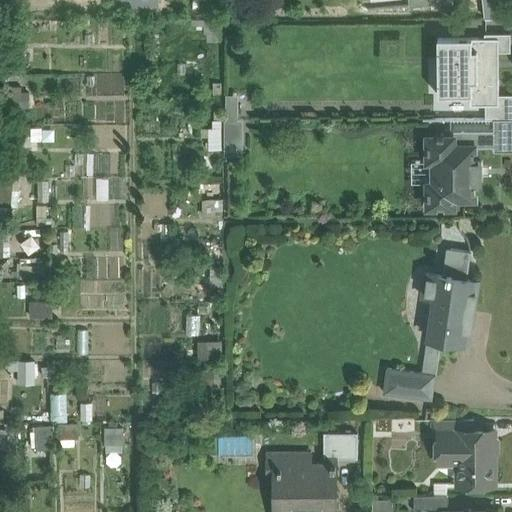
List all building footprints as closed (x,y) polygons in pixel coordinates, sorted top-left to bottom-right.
[(509,0),(483,0),(485,18),(509,18),(509,0)] [(510,51),(510,33),(485,33),(485,37),(499,38),(499,51),(510,51)] [(485,37),(472,38),(472,50),(478,50),(478,81),(472,81),(472,95),(471,95),(470,95),(470,104),(485,104),(499,104),(499,94),(499,51),(499,38),(485,37)] [(472,38),(438,38),(438,95),(470,95),(471,95),(472,95),(472,81),(478,81),(478,50),(472,50),(472,38)] [(202,147),(239,148),(240,119),(234,118),(235,92),(222,92),(221,118),(210,117),(209,126),(202,126),(202,147)] [(511,94),(499,94),(499,104),(485,104),(485,119),(493,119),(494,119),(511,118),(511,94)] [(511,150),(511,118),(494,119),(493,119),(493,130),(494,147),(494,151),(511,150)] [(451,137),(428,137),(428,161),(434,161),(434,183),(428,183),(428,207),(453,207),(453,198),(474,198),(474,182),(482,182),(482,161),(474,161),(474,147),(494,147),(493,130),(451,130),(451,137)] [(221,213),(220,196),(202,197),(203,214),(221,213)] [(478,281),(426,273),(422,296),(434,298),(431,321),(441,323),(438,339),(468,344),(478,281)] [(30,301),(32,316),(52,313),(50,299),(30,301)] [(435,374),(387,368),(384,393),(431,399),(435,374)] [(48,417),(63,416),(62,390),(47,391),(48,417)] [(474,420),(438,420),(438,433),(452,433),(452,432),(474,432),(474,420)] [(48,446),(49,423),(33,423),(33,445),(48,446)] [(102,425),(102,452),(119,452),(119,425),(102,425)] [(474,432),(452,432),(452,433),(452,458),(455,461),(459,461),(459,483),(493,483),(493,453),(498,453),(498,438),(493,438),(493,432),(474,432)] [(357,433),(324,433),(324,458),(357,458),(357,433)] [(330,468),(311,468),(311,456),(277,456),(278,501),(288,501),(287,511),(336,511),(336,464),(330,464),(330,468)] [(448,495),(414,495),(414,509),(439,509),(439,508),(448,508),(448,495)]
